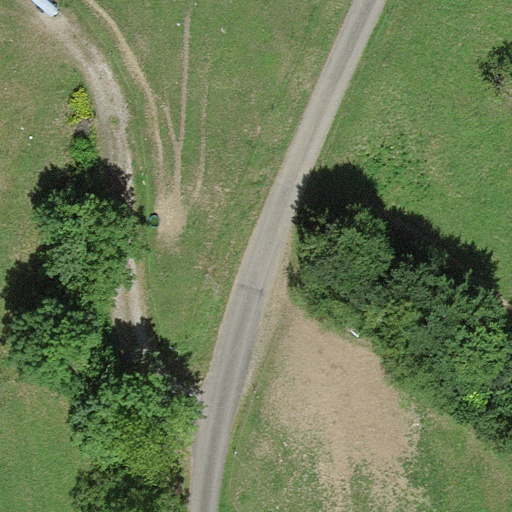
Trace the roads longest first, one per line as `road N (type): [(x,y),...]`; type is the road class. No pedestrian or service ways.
road 1 (unclassified): [(372,0),(239,328),(215,415),(204,511)]
road 2 (track): [(215,415),(151,377),(124,317),(123,182),(101,83),(40,0)]
